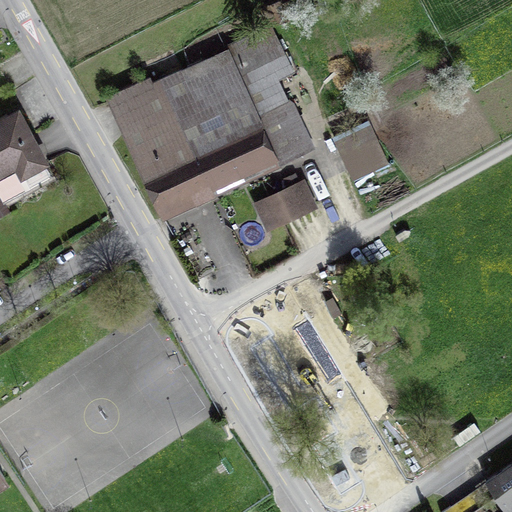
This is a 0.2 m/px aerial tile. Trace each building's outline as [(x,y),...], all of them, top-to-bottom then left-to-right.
[(229,48),(252,94),(290,75),(267,29),(229,48)] [(252,94),(229,48),(105,109),(162,224),(286,163),(252,94)] [(18,106),(0,116),(0,216),(10,211),(7,206),(57,178),(49,165),(51,163),(18,106)] [(305,184),(255,207),(268,234),(317,211),(305,184)] [(0,487),(10,481),(0,466),(0,487)] [(511,511),(511,467),(486,485),(504,511),(511,511)]
